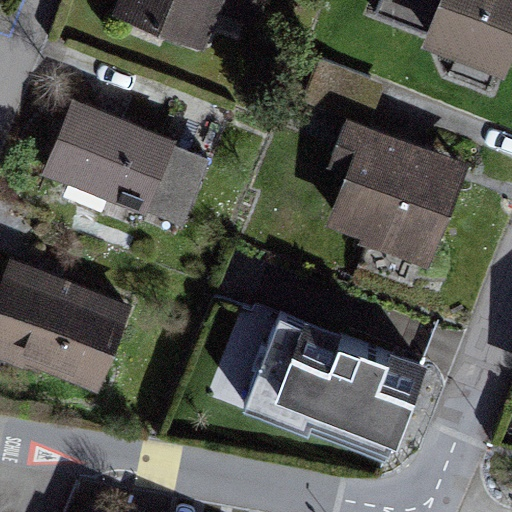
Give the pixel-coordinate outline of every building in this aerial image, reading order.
[(260,0),(114,0),(114,1),(139,11),(129,38),(206,66),(219,31),(245,41),(260,0)] [(511,0),(381,0),(368,31),(429,57),(436,93),(499,116),(511,81),(511,0)] [(165,142),(78,109),(51,179),(138,212),(165,142)] [(463,170),(366,134),(329,234),(426,271),(463,170)] [(128,309),(9,264),(0,286),(0,363),(94,399),(128,309)] [(421,364),(281,314),(247,407),(387,458),(421,364)]
